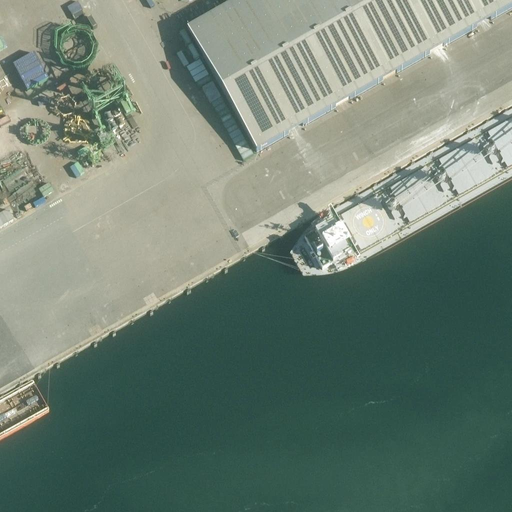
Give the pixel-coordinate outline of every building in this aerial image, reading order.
[(511,0),(241,0),(187,31),(256,153),(511,7),(511,0)] [(218,121),(212,126),(218,133),(224,127),(218,121)] [(188,140),(192,146),(198,143),(195,136),(188,140)] [(233,138),(224,143),(232,156),(240,150),(233,138)] [(207,153),(213,150),(209,141),(202,144),(207,153)] [(184,161),(179,163),(182,174),(188,172),(184,161)] [(229,256),(226,248),(202,256),(205,265),(229,256)] [(80,339),(84,336),(84,335),(88,333),(84,325),(75,330),(80,339)]
